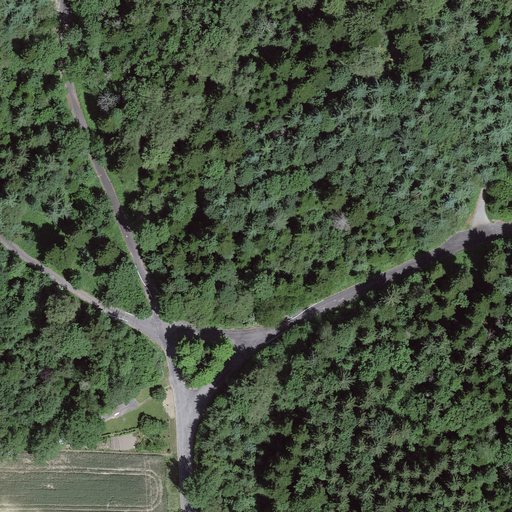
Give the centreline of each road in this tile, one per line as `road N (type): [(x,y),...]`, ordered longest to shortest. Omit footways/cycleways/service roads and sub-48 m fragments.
road 1 (unclassified): [(161,323),(75,105),(61,33),(64,0)]
road 2 (unclassified): [(511,227),(471,231),(270,330)]
road 3 (track): [(161,323),(107,309),(0,233)]
road 4 (unclassified): [(270,330),(183,418)]
